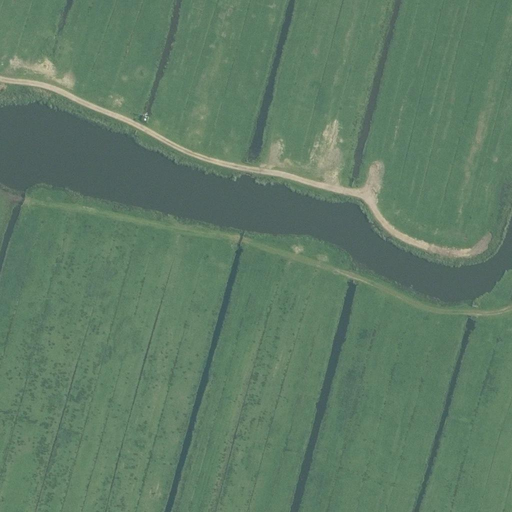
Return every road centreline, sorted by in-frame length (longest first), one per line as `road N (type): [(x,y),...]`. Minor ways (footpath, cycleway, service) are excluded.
road 1 (track): [(7,196),(236,237),(432,309),(490,313),(511,305)]
road 2 (track): [(393,221),(357,192),(204,157),(40,82),(0,76)]
